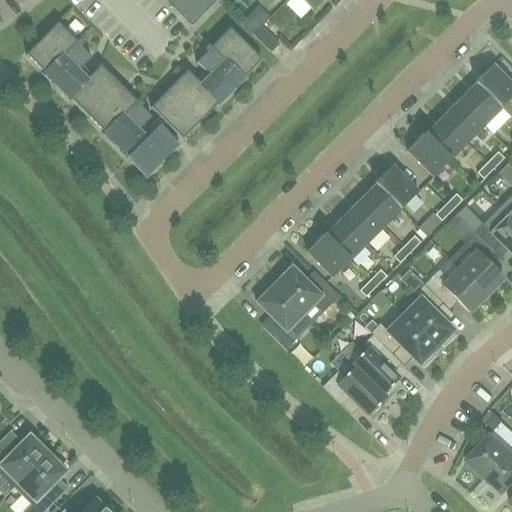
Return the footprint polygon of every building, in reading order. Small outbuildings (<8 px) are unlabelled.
[(211,0),(163,0),(191,27),(215,3),(211,0)] [(299,0),(311,12),(323,0),(299,0)] [(247,20),(254,31),(271,21),(264,9),(247,20)] [(76,44),(57,24),(25,56),(43,74),(41,75),(68,102),(70,101),(103,134),(101,135),(146,179),(177,147),(158,128),(147,139),(124,116),(127,113),(132,117),(135,114),(131,109),(136,104),(100,67),(87,80),(64,56),(76,44)] [(270,53),(278,45),(261,27),(252,36),(270,53)] [(186,72),(150,109),(182,141),(216,106),(218,107),(244,81),(244,80),(243,79),(261,61),(229,30),(210,49),(222,61),(199,85),(186,72)] [(474,84),(501,110),(511,98),(511,86),(492,66),(474,84)] [(458,102),(484,127),(501,110),(474,84),(475,85),(458,102)] [(441,119),(467,144),(484,127),(458,102),(441,119)] [(423,135),(450,161),(467,144),(441,119),(425,135),(424,134),(423,135)] [(432,179),(450,161),(423,135),(406,152),(432,179)] [(486,164),(493,170),(503,160),(497,153),(486,164)] [(493,170),(486,164),(476,174),(482,180),(493,170)] [(374,185),(400,211),(418,193),(391,167),(374,185)] [(500,176),(508,186),(511,183),(511,168),(500,176)] [(358,203),(383,228),(400,211),(374,185),(373,185),(374,186),(358,203)] [(470,222),(496,204),(489,194),(463,212),(470,222)] [(445,206),(451,212),(461,202),(455,195),(445,206)] [(366,245),(383,228),(358,203),(341,220),(366,245)] [(451,212),(445,206),(434,216),(441,222),(451,212)] [(511,255),(511,221),(507,217),(497,227),(488,218),(473,234),(474,235),(492,252),(500,244),(511,255)] [(366,245),(341,220),(325,236),(324,235),(323,236),(349,262),(366,245)] [(486,298),(503,281),(484,262),(493,254),(492,252),(474,235),(459,250),(468,259),(458,269),(486,298)] [(349,262),(323,236),(306,253),(332,279),(349,262)] [(403,248),(409,254),(419,243),(413,237),(403,248)] [(409,254),(403,248),(393,258),(399,264),(409,254)] [(273,286),(303,316),(303,315),(313,305),(322,314),(338,297),(317,276),(308,285),(291,268),(273,286)] [(486,298),(458,269),(448,279),(439,270),(423,286),(442,305),(451,296),(469,315),(486,298)] [(369,282),(375,288),(386,278),(379,271),(369,282)] [(375,288),(369,282),(359,292),(365,298),(375,288)] [(303,315),(303,316),(273,286),(255,304),(272,321),(263,330),(285,351),(312,324),(303,315)] [(418,300),(402,316),(435,349),(441,343),(443,346),(454,336),(451,333),(452,332),(434,313),(442,305),(423,286),(414,295),(418,300)] [(429,354),(435,349),(402,316),(387,332),(379,324),(370,334),(372,336),(389,353),(391,356),(400,347),(418,365),(419,364),(422,367),(432,357),(429,354)] [(353,369),(382,396),(388,391),(390,393),(398,384),(396,382),(399,380),(380,361),(389,353),(372,336),(363,345),(367,349),(350,366),(353,369)] [(382,396),(353,369),(343,378),(337,372),(322,388),(339,405),(347,396),(368,417),(370,414),(372,416),(381,408),(378,406),(385,399),(382,396)] [(486,427),(493,433),(502,423),(495,417),(486,427)] [(484,480),(508,453),(490,436),(465,463),(484,480)] [(4,498),(47,455),(40,448),(42,446),(33,437),(30,439),(29,437),(7,459),(0,451),(0,476),(12,489),(3,498),(4,498)] [(511,485),(511,455),(508,453),(484,480),(502,497),(511,485)] [(43,495),(57,480),(64,473),(63,471),(65,469),(56,460),(54,462),(47,455),(4,498),(13,489),(29,506),(23,511),(44,511),(53,504),(43,495)] [(84,511),(64,511),(63,511),(62,511),(104,511),(94,502),(84,511)]
